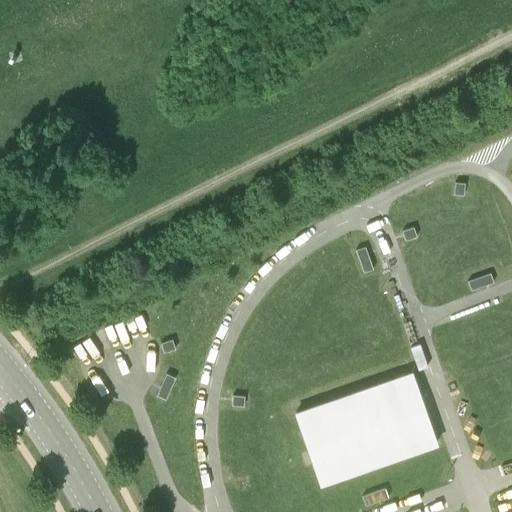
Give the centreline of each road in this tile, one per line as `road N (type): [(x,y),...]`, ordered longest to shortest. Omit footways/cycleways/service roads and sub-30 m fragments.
road 1 (track): [(511,35),(0,289)]
road 2 (unclassified): [(367,218),(351,216),(303,243),(251,288),(227,331),(206,418),(218,511)]
road 3 (unclassified): [(471,490),(379,227),(367,218)]
road 4 (tertiary): [(100,511),(7,371)]
road 5 (unclassified): [(119,362),(169,491),(185,511)]
road 6 (unclassified): [(367,218),(386,195),(437,169),(482,170)]
